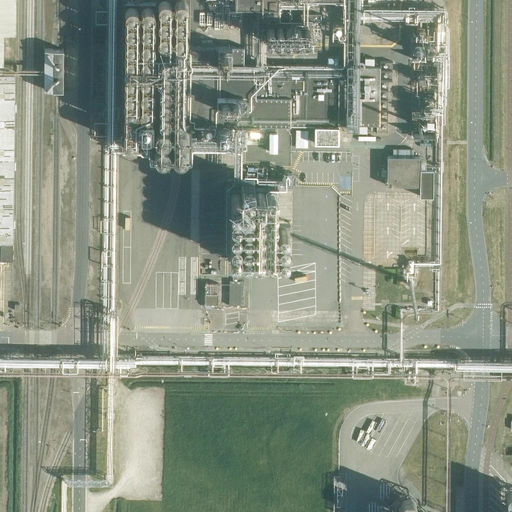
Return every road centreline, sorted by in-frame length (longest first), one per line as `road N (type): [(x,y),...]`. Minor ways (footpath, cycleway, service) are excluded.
road 1 (unclassified): [(471,511),(480,409),(476,0)]
road 2 (unknown): [(406,0),(403,125),(386,149),(381,183),(357,202),(354,343)]
road 3 (unknown): [(480,409),(371,408),(350,416),(346,511)]
